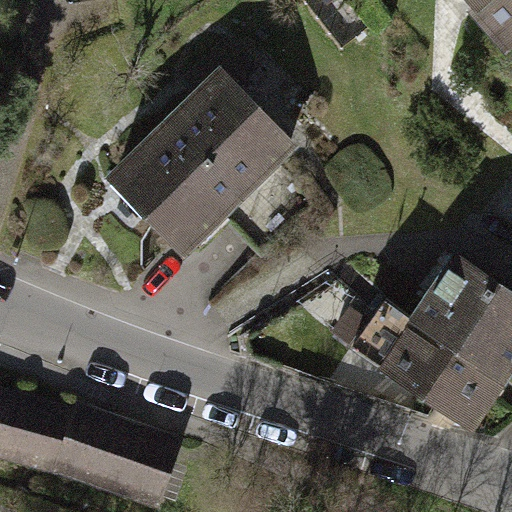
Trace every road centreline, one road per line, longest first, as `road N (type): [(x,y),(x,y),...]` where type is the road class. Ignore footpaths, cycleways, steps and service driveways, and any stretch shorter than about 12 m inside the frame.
road 1 (residential): [(511,489),(0,314)]
road 2 (unknown): [(0,194),(37,67),(34,0)]
